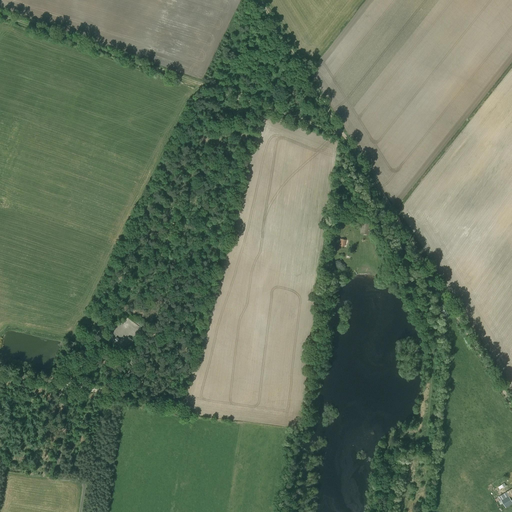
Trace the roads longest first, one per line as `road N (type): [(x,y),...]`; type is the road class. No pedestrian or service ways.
road 1 (track): [(260,0),(511,405)]
road 2 (track): [(0,14),(341,131)]
